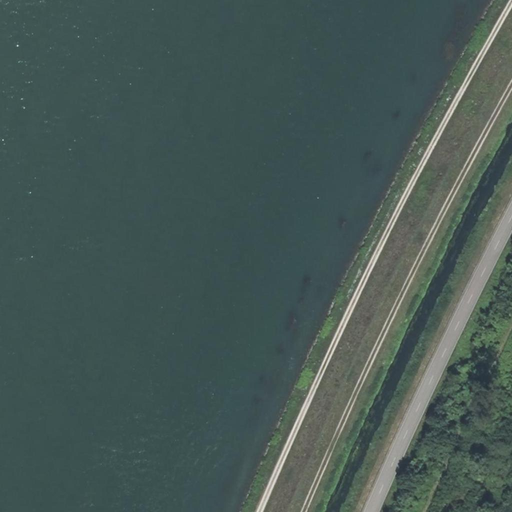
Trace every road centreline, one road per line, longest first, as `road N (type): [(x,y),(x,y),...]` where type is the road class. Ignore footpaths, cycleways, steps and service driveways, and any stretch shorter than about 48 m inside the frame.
road 1 (track): [(511,15),(346,310),(250,511)]
road 2 (track): [(511,86),(304,511)]
road 3 (tertiary): [(511,221),(374,511)]
